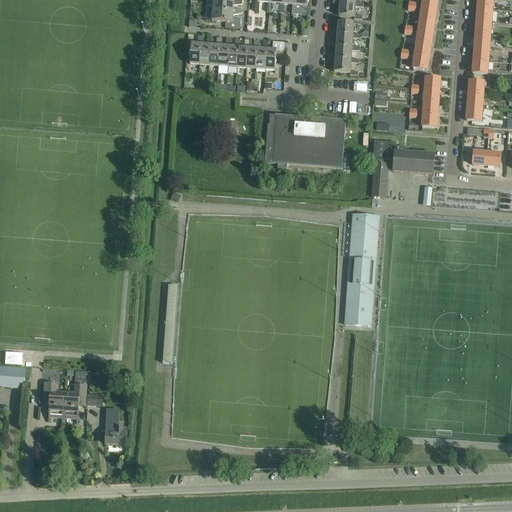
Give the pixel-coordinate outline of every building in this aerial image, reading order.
[(255,0),(255,2),(254,12),(258,12),(259,4),(267,4),(268,4),(270,4),(270,0),(255,0)] [(268,4),(267,4),(267,13),(271,13),(271,5),(280,5),(282,5),(282,0),(270,0),(270,4),(268,4)] [(280,5),(279,14),(283,14),(284,6),(292,6),(294,6),(294,0),(282,0),(282,5),(280,5)] [(292,6),(291,15),(307,16),(307,0),(294,0),(294,6),(292,6)] [(339,0),(339,5),(355,6),(355,8),(363,8),(363,4),(356,4),(356,0),(339,0)] [(438,0),(422,0),(421,10),(437,12),(439,0),(438,0)] [(477,0),(476,11),(492,12),(493,0),(477,0)] [(212,3),(212,12),(233,13),(233,16),(233,15),(241,15),(241,10),(234,9),(234,6),(234,4),(212,3)] [(355,16),(355,8),(355,6),(339,5),(338,17),(354,18),(354,20),(362,21),(362,17),(355,16)] [(421,10),(419,22),(435,24),(437,12),(421,10)] [(476,11),(475,24),(491,25),(492,12),(476,11)] [(211,22),(225,23),(225,28),(240,29),(240,20),(233,19),(233,16),(233,13),(212,12),(211,22)] [(419,22),(417,35),(433,37),(435,24),(419,22)] [(338,23),(336,36),(353,37),(353,39),(361,40),(361,36),(353,35),(354,24),(338,23)] [(475,24),(474,36),(491,38),(491,25),(475,24)] [(417,35),(415,47),(431,49),(433,37),(417,35)] [(335,50),(336,50),(352,50),(352,52),(360,52),(360,48),(352,47),(353,39),(353,37),(336,36),(336,47),(335,50)] [(474,36),(473,50),(490,50),(491,38),(474,36)] [(190,66),(200,66),(201,45),(204,45),(203,45),(202,37),(198,37),(197,44),(191,44),(190,66)] [(201,45),(200,66),(209,67),(210,46),(213,46),(212,46),(211,38),(207,38),(207,45),(204,45),(201,45)] [(210,46),(209,67),(218,68),(220,47),(222,47),(222,46),(221,39),(216,39),(216,46),(213,46),(210,46)] [(220,47),(218,68),(228,69),(229,47),(232,48),(232,47),(231,47),(230,39),(226,39),(225,47),(222,46),(222,47),(220,47)] [(229,47),(228,69),(237,69),(239,48),(241,48),(239,40),(235,40),(235,47),(232,47),(232,48),(229,47)] [(239,48),(237,69),(246,70),(248,49),(251,49),(250,49),(249,41),(244,41),(244,48),(241,48),(239,48)] [(248,49),(246,70),(256,71),(258,50),(260,50),(260,49),(259,49),(258,42),(254,41),(253,49),(250,49),(251,49),(248,49)] [(258,50),(256,71),(265,72),(267,50),(269,51),(269,50),(268,42),(263,42),(263,50),(260,49),(260,50),(258,50)] [(267,50),(265,72),(275,72),(276,52),(283,52),(284,44),(273,43),(272,50),(269,50),(269,51),(267,50)] [(415,47),(413,59),(429,61),(431,49),(415,47)] [(351,62),(351,64),(359,64),(359,60),(351,60),(352,52),(352,50),(336,50),(335,50),(334,61),(336,61),(351,62)] [(473,50),(472,63),(489,64),(490,50),(473,50)] [(428,72),(429,61),(413,59),(412,70),(428,72)] [(350,72),(351,64),(351,62),(336,61),(334,61),(334,73),(349,74),(349,76),(358,77),(358,73),(350,72)] [(488,76),(489,64),(472,63),(471,75),(488,76)] [(425,78),(424,88),(440,90),(441,79),(425,78)] [(468,82),(467,94),(484,96),(485,83),(468,82)] [(424,88),(423,101),(439,102),(440,90),(424,88)] [(467,94),(466,109),(483,110),(484,96),(467,94)] [(423,101),(422,115),(438,116),(439,102),(423,101)] [(482,123),(483,110),(466,109),(465,122),(482,123)] [(417,110),(410,110),(409,119),(409,114),(417,115),(417,110)] [(437,130),(438,116),(422,115),(421,128),(437,130)] [(287,166),(342,170),(345,123),(341,122),(341,121),(337,120),(333,120),(329,119),(325,119),(321,119),(316,120),(269,117),(269,127),(267,127),(264,164),(277,165),(277,170),(286,170),(287,166)] [(501,141),(501,145),(507,145),(509,132),(502,132),(501,141)] [(372,198),(386,199),(388,172),(392,172),(392,173),(433,176),(435,155),(406,153),(407,148),(396,147),(396,143),(374,142),(372,165),(373,165),(371,198),(372,198)] [(472,166),(486,167),(487,153),(473,152),(472,166)] [(487,153),(486,167),(500,169),(501,154),(487,153)] [(432,189),(424,188),(422,206),(430,207),(432,189)] [(171,200),(178,204),(180,200),(182,196),(174,193),(171,200)] [(370,328),(376,253),(379,218),(353,216),(350,260),(345,326),(370,328)] [(173,369),(174,369),(181,284),(177,284),(177,287),(168,286),(162,364),(164,364),(164,368),(173,369)] [(0,388),(23,390),(24,370),(0,368),(0,388)] [(62,417),(62,419),(64,420),(76,421),(76,425),(78,407),(78,404),(85,404),(86,387),(86,380),(75,379),(75,386),(74,386),(74,393),(65,393),(63,417),(62,417)] [(44,384),(43,402),(50,402),(50,406),(48,423),(50,423),(50,419),(62,420),(62,424),(63,425),(64,425),(64,423),(64,420),(62,419),(62,417),(63,417),(65,393),(55,392),(56,385),(44,384)] [(102,407),(102,396),(88,396),(87,407),(102,407)] [(106,429),(105,446),(124,447),(125,430),(118,429),(115,429),(116,410),(106,410),(106,429)]
